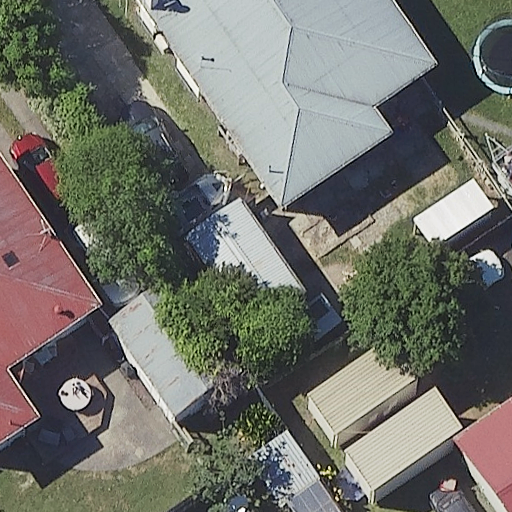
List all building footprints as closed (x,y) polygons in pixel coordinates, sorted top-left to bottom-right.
[(408,70),(360,0),(115,0),(255,212),(365,139),(346,111),(408,70)] [(0,359),(71,316),(0,201),(0,433),(17,423),(0,395),(0,359)] [(294,289),(237,206),(172,250),(230,333),(294,289)] [(218,372),(146,275),(78,326),(150,422),(218,372)] [(511,511),(511,388),(426,450),(470,511),(511,511)] [(261,408),(215,443),(264,508),(310,474),(261,408)]
